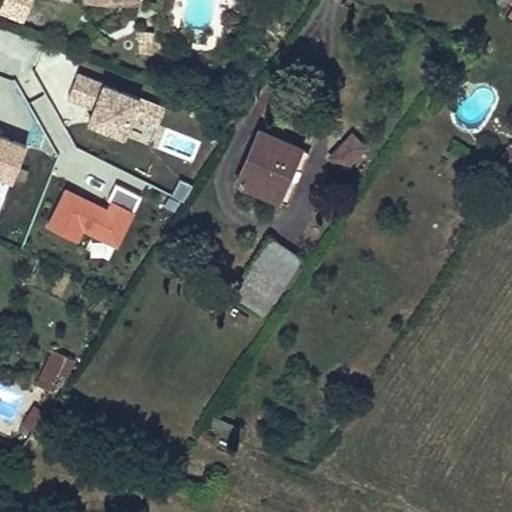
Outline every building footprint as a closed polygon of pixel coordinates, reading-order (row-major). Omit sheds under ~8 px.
[(1,0),(0,4),(0,13),(23,23),(31,0),(1,0)] [(152,51),(153,31),(137,31),(136,50),(152,51)] [(122,141),(139,96),(76,73),(65,101),(89,110),(83,126),(122,141)] [(132,122),(155,129),(162,105),(139,98),(132,122)] [(301,143),(261,126),(237,182),(278,198),(301,143)] [(348,171),(364,144),(347,134),(330,160),(348,171)] [(0,194),(4,196),(24,146),(0,136),(0,194)] [(43,229),(76,244),(82,231),(117,247),(141,196),(115,184),(105,207),(63,187),(43,229)] [(276,298),(304,257),(273,235),(244,276),(276,298)] [(70,358),(56,352),(40,389),(53,394),(70,358)]
